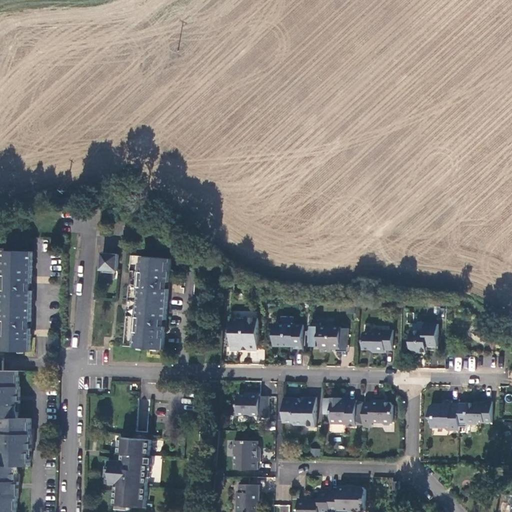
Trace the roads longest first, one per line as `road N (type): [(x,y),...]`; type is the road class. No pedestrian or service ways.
road 1 (residential): [(180,369),(417,377)]
road 2 (residential): [(67,511),(77,365)]
road 3 (residential): [(77,365),(90,226)]
road 4 (residential): [(411,472),(280,468)]
